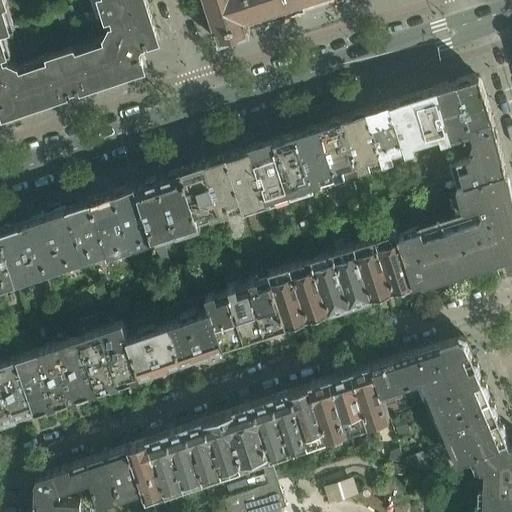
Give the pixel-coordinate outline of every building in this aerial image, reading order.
[(7,2),(6,0),(0,0),(0,30),(1,30),(11,26),(3,3),(7,2)] [(147,0),(90,0),(97,22),(112,17),(149,4),(147,0)] [(251,31),(247,18),(304,0),(205,0),(219,42),(251,31)] [(149,4),(112,17),(114,24),(110,25),(106,35),(107,40),(99,42),(111,77),(145,66),(145,64),(145,62),(144,61),(143,57),(143,56),(142,55),(139,48),(141,44),(148,41),(150,42),(151,40),(155,39),(157,40),(157,38),(159,38),(149,4)] [(56,8),(41,13),(44,23),(59,17),(56,8)] [(6,47),(29,39),(24,22),(11,26),(1,30),(0,30),(0,54),(7,52),(6,47)] [(51,58),(28,65),(40,101),(111,77),(99,42),(78,50),(76,44),(50,53),(51,58)] [(0,60),(0,99),(1,102),(0,104),(2,105),(3,109),(2,110),(4,111),(4,113),(40,101),(28,65),(17,69),(15,64),(2,60),(0,60)] [(474,74),(458,79),(471,123),(493,116),(481,78),(474,74)] [(458,79),(435,86),(452,137),(473,131),(474,130),(471,123),(458,79)] [(435,86),(413,93),(428,138),(440,134),(442,140),(452,137),(435,86)] [(413,93),(390,100),(407,151),(416,148),(414,142),(428,138),(413,93)] [(390,100),(367,107),(383,160),(393,156),(393,155),(407,151),(390,100)] [(367,107),(342,115),(358,168),(383,160),(367,107)] [(342,115),(318,123),(335,175),(358,168),(342,115)] [(507,170),(501,146),(493,116),(471,123),(474,130),(473,131),(476,141),(473,142),(474,145),(456,151),(454,144),(446,146),(450,161),(458,184),(507,170)] [(318,123),(294,130),(311,183),(335,175),(318,123)] [(294,130),(271,138),(288,190),(311,183),(294,130)] [(271,138),(249,145),(266,197),(288,190),(271,138)] [(249,145),(225,153),(243,205),(266,197),(249,145)] [(243,205),(225,153),(204,160),(221,212),(243,205)] [(221,212),(204,160),(181,168),(198,219),(221,212)] [(199,225),(198,219),(181,168),(158,175),(177,233),(199,225)] [(507,170),(458,184),(463,205),(466,206),(480,202),(483,211),(480,216),(446,227),(444,219),(400,232),(415,281),(424,278),(424,281),(436,277),(435,275),(445,272),(446,274),(458,270),(457,268),(459,267),(460,270),(472,266),(471,264),(502,254),(503,260),(505,265),(507,264),(508,265),(511,263),(511,185),(511,184),(509,171),(507,171),(507,170)] [(158,175),(134,183),(152,239),(161,236),(162,238),(177,233),(158,175)] [(134,183),(113,190),(132,246),(152,239),(134,183)] [(392,206),(396,218),(447,202),(443,189),(392,206)] [(90,197),(107,251),(109,254),(132,246),(113,190),(90,197)] [(90,197),(68,205),(85,258),(107,251),(90,197)] [(85,258),(68,205),(23,220),(0,227),(0,229),(18,281),(85,258)] [(307,220),(301,222),(305,233),(311,231),(307,220)] [(399,228),(374,236),(391,289),(395,287),(397,289),(404,287),(405,284),(415,281),(400,232),(399,228)] [(0,229),(0,287),(18,281),(0,229)] [(374,236),(353,243),(370,296),(374,294),(376,296),(383,293),(384,291),(391,289),(374,236)] [(174,270),(166,243),(158,246),(166,273),(174,270)] [(353,243),(332,251),(348,302),(352,301),(355,302),(362,300),(363,298),(370,296),(353,243)] [(332,251),(311,257),(328,309),(331,308),(334,309),(340,307),(341,305),(348,302),(332,251)] [(281,254),(266,260),(269,267),(283,262),(281,254)] [(311,257),(290,264),(306,316),(310,315),(312,316),(319,314),(320,312),(328,309),(311,257)] [(268,271),(271,280),(285,323),(289,322),(291,323),(298,321),(299,319),(306,316),(290,264),(268,271)] [(257,277),(248,280),(264,330),(285,323),(271,280),(259,284),(257,277)] [(248,280),(236,283),(226,287),(229,294),(242,337),(264,330),(248,280)] [(158,281),(142,286),(145,295),(161,289),(158,281)] [(90,288),(76,293),(81,306),(94,302),(90,288)] [(242,337),(229,294),(216,298),(214,291),(205,294),(222,344),(242,337)] [(222,344),(205,294),(165,306),(170,321),(168,322),(180,358),(212,347),(214,349),(221,347),(222,344)] [(141,330),(126,335),(138,372),(143,371),(146,373),(152,370),(153,367),(180,358),(168,322),(157,325),(156,320),(139,325),(141,330)] [(121,321),(100,328),(117,379),(121,378),(123,379),(131,377),(132,374),(138,372),(126,335),(121,321)] [(117,379),(100,328),(79,334),(97,386),(100,385),(102,386),(110,384),(111,381),(117,379)] [(97,386),(79,334),(58,342),(75,393),(79,392),(81,393),(89,391),(90,388),(97,386)] [(483,379),(474,357),(466,337),(459,334),(373,361),(382,388),(423,375),(433,399),(483,379)] [(58,342),(37,349),(54,400),(58,399),(61,400),(68,398),(69,395),(75,393),(58,342)] [(54,400),(37,349),(16,356),(34,407),(37,406),(40,407),(47,405),(48,402),(54,400)] [(16,356),(0,361),(0,418),(3,417),(3,419),(17,415),(16,413),(34,407),(16,356)] [(390,414),(382,388),(373,361),(349,369),(365,423),(390,414)] [(349,369),(327,376),(343,430),(344,430),(357,426),(365,423),(349,369)] [(327,376),(306,383),(322,437),(343,430),(327,376)] [(508,438),(491,398),(483,379),(433,399),(458,459),(475,452),(508,438)] [(306,383),(286,390),(303,443),(322,437),(306,383)] [(286,390),(268,396),(285,449),(303,443),(286,390)] [(253,401),(253,402),(271,454),(285,449),(268,396),(253,401)] [(244,404),(261,457),(269,481),(225,497),(228,509),(218,511),(281,511),(282,506),(287,505),(284,494),(279,479),(271,454),(253,402),(253,401),(244,404)] [(261,457),(244,404),(224,410),(242,464),(261,457)] [(224,410),(205,417),(223,470),(242,464),(224,410)] [(407,416),(394,420),(400,436),(412,432),(407,416)] [(205,417),(186,423),(204,477),(223,470),(205,417)] [(186,423),(167,430),(185,483),(204,477),(186,423)] [(167,430),(149,436),(167,489),(185,483),(167,430)] [(149,436),(129,443),(142,481),(147,496),(167,489),(149,436)] [(511,508),(511,443),(511,444),(508,438),(475,452),(481,467),(485,467),(484,495),(475,496),(474,505),(475,505),(475,507),(511,508)] [(129,443),(109,450),(123,494),(132,491),(130,485),(142,481),(129,443)] [(109,450),(87,457),(93,476),(94,476),(100,495),(113,490),(115,497),(123,494),(109,450)] [(424,450),(404,458),(406,462),(431,467),(424,450)] [(87,457),(39,473),(36,478),(35,496),(56,497),(56,496),(57,487),(93,476),(87,457)] [(392,463),(390,472),(406,476),(408,466),(392,463)] [(257,476),(247,479),(250,487),(260,484),(257,476)] [(236,483),(228,486),(231,494),(239,491),(236,483)] [(56,497),(35,496),(34,511),(74,511),(75,497),(56,496),(56,497)]
